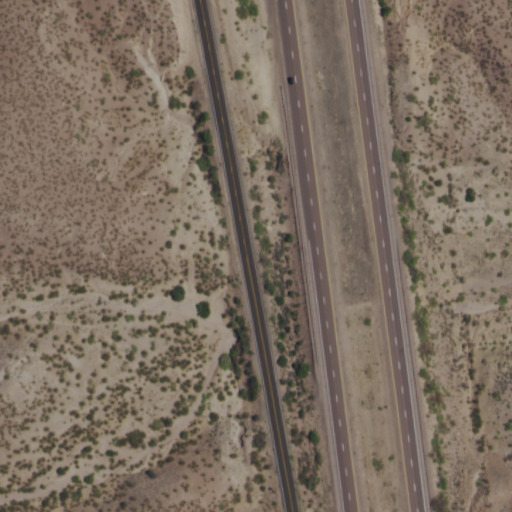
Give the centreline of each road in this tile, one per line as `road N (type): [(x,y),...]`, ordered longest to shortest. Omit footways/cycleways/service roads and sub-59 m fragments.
road 1 (tertiary): [(284,511),(202,0)]
road 2 (motorway): [(280,0),(346,511)]
road 3 (motorway): [(413,511),(348,0)]
